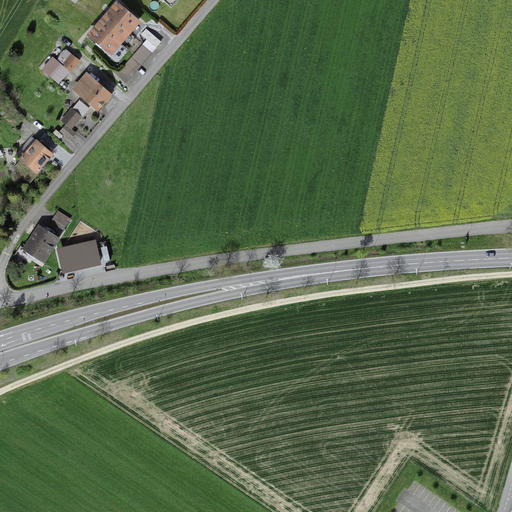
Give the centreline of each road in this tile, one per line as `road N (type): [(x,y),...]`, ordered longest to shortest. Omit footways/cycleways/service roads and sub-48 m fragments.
road 1 (track): [(0,392),(170,329),(275,304),(511,273)]
road 2 (unclassified): [(511,226),(203,262),(0,301)]
road 3 (residential): [(214,0),(39,203),(0,268)]
road 4 (secondary): [(0,358),(263,281)]
road 5 (secondary): [(263,281),(128,301),(0,341)]
road 6 (secondary): [(263,281),(511,257)]
